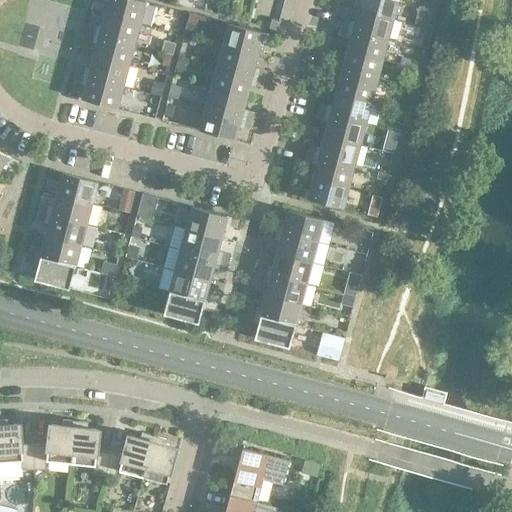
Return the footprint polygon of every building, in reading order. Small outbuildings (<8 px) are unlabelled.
[(144,1),(138,0),(107,0),(104,14),(138,24),(144,1)] [(396,0),(359,0),(357,9),(392,18),(396,0)] [(218,6),(216,14),(224,17),(227,8),(218,6)] [(235,10),(227,8),(224,17),(233,19),(235,10)] [(392,18),(357,9),(352,30),(386,39),(392,18)] [(138,24),(104,14),(98,35),(133,44),(138,24)] [(341,18),(338,26),(347,29),(349,20),(341,18)] [(270,20),(268,28),(277,30),(279,22),(270,20)] [(187,21),(184,33),(191,35),(195,23),(187,21)] [(87,23),(85,32),(93,34),(96,26),(87,23)] [(262,33),(227,24),(222,46),(256,55),(262,33)] [(347,29),(338,26),(336,35),(345,37),(347,29)] [(386,39),(352,30),(346,51),(381,60),(386,39)] [(93,34),(85,32),(83,40),(91,42),(93,34)] [(275,36),(267,34),(265,42),(273,45),(275,36)] [(133,44),(98,35),(93,56),(127,65),(133,44)] [(175,43),(166,40),(162,42),(160,51),(172,54),(175,43)] [(256,55),(222,46),(216,66),(251,76),(256,55)] [(381,60),(346,51),(341,72),(375,81),(381,60)] [(164,53),(160,65),(168,67),(171,55),(164,53)] [(127,65),(93,56),(87,77),(122,86),(127,65)] [(178,56),(175,67),(185,70),(187,59),(178,56)] [(330,60),(327,68),(336,70),(338,62),(330,60)] [(76,65),(74,73),(82,76),(85,67),(76,65)] [(251,76),(216,66),(211,87),(245,97),(251,76)] [(336,70),(327,68),(325,76),(334,79),(336,70)] [(258,69),(256,77),(264,79),(266,71),(258,69)] [(375,81),(341,72),(335,93),(370,102),(375,81)] [(82,76),(74,73),(72,82),(80,84),(82,76)] [(122,86),(87,77),(81,99),(116,108),(122,86)] [(264,79),(256,77),(253,85),(262,87),(264,79)] [(152,79),(149,93),(160,96),(164,82),(152,79)] [(171,85),(167,96),(177,99),(180,87),(171,85)] [(245,97),(211,87),(205,108),(240,117),(245,97)] [(370,102),(335,93),(329,114),(364,123),(370,102)] [(318,102),(316,111),(325,113),(327,104),(318,102)] [(165,103),(162,115),(170,118),(173,105),(165,103)] [(240,117),(205,108),(199,130),(234,139),(240,117)] [(247,110),(244,119),(253,121),(255,113),(247,110)] [(325,113),(316,111),(314,119),(322,121),(325,113)] [(364,123),(329,114),(324,135),(359,144),(364,123)] [(253,121),(244,119),(242,127),(251,129),(253,121)] [(398,133),(387,130),(384,140),(396,143),(398,133)] [(359,144),(324,135),(318,156),(353,165),(359,144)] [(307,144),(305,152),(314,154),(316,146),(307,144)] [(314,154),(305,152),(303,161),(311,163),(314,154)] [(353,165),(318,156),(313,177),(347,186),(353,165)] [(18,162),(10,158),(6,166),(14,170),(18,162)] [(54,181),(59,182),(56,194),(91,204),(96,182),(49,169),(46,177),(54,180),(54,181)] [(378,172),(376,179),(386,181),(387,174),(378,172)] [(347,186),(313,177),(307,199),(342,208),(347,186)] [(304,189),(296,187),(294,195),(302,197),(304,189)] [(382,195),(372,193),(370,200),(380,202),(382,195)] [(91,204),(56,194),(50,215),(85,225),(91,204)] [(157,198),(141,194),(135,216),(151,220),(157,198)] [(120,200),(117,210),(129,213),(132,203),(120,200)] [(39,203),(37,212),(46,214),(48,206),(39,203)] [(226,216),(191,207),(185,229),(220,238),(226,216)] [(322,219),(287,210),(281,232),(316,241),(322,219)] [(46,214),(37,212),(35,220),(43,222),(46,214)] [(85,225),(50,215),(45,236),(80,245),(85,225)] [(237,228),(239,219),(230,217),(228,226),(237,228)] [(270,220),(268,229),(277,231),(279,222),(270,220)] [(133,225),(130,236),(139,238),(142,228),(133,225)] [(220,238),(185,229),(179,250),(214,259),(220,238)] [(277,231),(268,229),(266,237),(274,239),(277,231)] [(316,241),(281,232),(276,254),(310,263),(316,241)] [(80,245),(45,236),(39,257),(74,266),(80,245)] [(136,257),(140,243),(129,240),(125,254),(136,257)] [(28,245),(26,254),(35,256),(37,248),(28,245)] [(214,259),(179,250),(174,270),(209,280),(214,259)] [(221,252),(219,260),(227,262),(230,254),(221,252)] [(35,256),(26,254),(24,262),(32,264),(35,256)] [(310,263),(276,254),(270,274),(305,283),(310,263)] [(74,266),(39,257),(33,279),(68,288),(74,266)] [(116,262),(103,259),(100,270),(113,274),(116,262)] [(227,262),(219,260),(217,268),(225,271),(227,262)] [(259,262),(257,270),(266,273),(268,264),(259,262)] [(209,280),(174,270),(168,291),(203,301),(209,280)] [(266,273),(257,270),(255,279),(263,281),(266,273)] [(305,283),(270,274),(264,296),(299,305),(305,283)] [(203,301),(168,291),(163,313),(197,323),(203,301)] [(354,296),(343,293),(340,303),(352,306),(354,296)] [(210,294),(208,302),(216,304),(219,296),(210,294)] [(299,305),(264,296),(259,316),(294,325),(299,305)] [(216,304),(208,302),(206,310),(214,312),(216,304)] [(248,304),(246,312),(254,314),(257,306),(248,304)] [(254,314),(246,312),(244,320),(252,323),(254,314)] [(294,325),(259,316),(253,338),(288,347),(294,325)] [(321,332),(316,354),(337,360),(343,338),(321,332)] [(7,425),(6,419),(0,419),(0,461),(20,460),(21,469),(33,469),(34,444),(20,444),(19,424),(7,425)] [(74,421),(62,420),(61,426),(49,424),(47,444),(34,444),(33,469),(45,469),(46,460),(70,463),(74,421)] [(87,422),(74,421),(70,463),(93,465),(92,474),(104,477),(109,452),(96,449),(98,430),(86,428),(87,422)] [(153,436),(141,433),(139,438),(127,435),(122,454),(109,452),(104,477),(117,479),(119,470),(142,476),(153,436)] [(165,439),(153,436),(142,476),(166,483),(175,448),(163,445),(165,439)] [(289,461),(241,448),(229,495),(256,503),(262,481),(282,486),(289,461)] [(304,459),(300,471),(316,476),(320,464),(304,459)] [(275,511),(276,508),(256,503),(229,495),(224,511),(275,511)]
